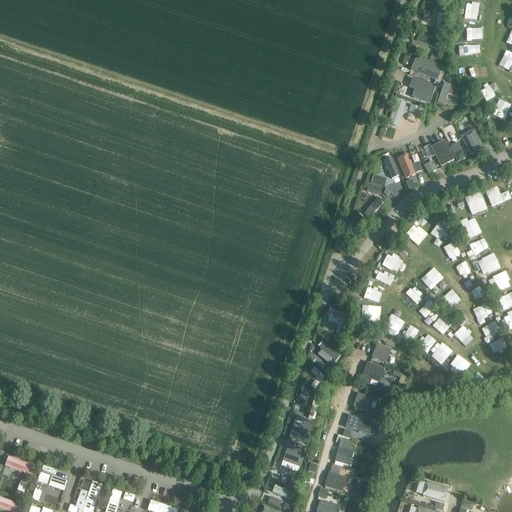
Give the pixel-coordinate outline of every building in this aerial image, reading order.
[(442,32),(444,15),(438,14),(436,32),(442,32)] [(429,26),(426,34),(433,36),(435,28),(429,26)] [(437,50),(440,42),(420,34),(417,41),(437,50)] [(432,54),(429,61),(435,63),(438,56),(432,54)] [(416,56),(411,70),(435,80),(438,81),(438,80),(443,67),(416,56)] [(449,72),(444,78),(450,84),(455,78),(449,72)] [(412,79),(409,89),(415,91),(423,94),(421,101),(430,104),(433,95),(434,95),(436,88),(412,79)] [(444,83),(438,103),(444,105),(451,86),(444,83)] [(398,127),(406,103),(396,100),(388,124),(398,127)] [(411,105),(409,112),(418,115),(420,108),(411,105)] [(461,137),(470,156),(484,149),(475,130),(461,137)] [(441,167),(455,161),(445,141),(432,148),(441,167)] [(462,150),(453,155),(458,163),(466,159),(462,150)] [(397,159),(405,179),(416,175),(416,174),(422,171),(418,163),(412,165),(408,155),(397,159)] [(393,177),(398,175),(392,161),(387,163),(393,177)] [(433,161),(424,166),(428,174),(437,170),(433,161)] [(373,176),(371,183),(385,187),(387,179),(373,176)] [(412,180),(406,182),(409,190),(415,187),(412,180)] [(369,185),(367,192),(380,196),(382,189),(369,185)] [(370,219),(384,202),(378,198),(364,214),(370,219)] [(344,335),(350,316),(329,309),(327,316),(340,320),(336,332),(344,335)] [(325,343),(320,349),(321,351),(332,360),(335,362),(336,362),(341,356),(339,354),(325,343)] [(377,344),(372,358),(386,364),(391,350),(377,344)] [(384,369),(367,363),(365,369),(363,376),(360,383),(370,386),(372,381),(379,383),(384,369)] [(328,366),(324,371),(329,375),(333,370),(328,366)] [(322,382),(326,378),(314,368),(311,373),(322,382)] [(401,378),(396,390),(403,393),(408,380),(401,378)] [(321,383),(315,390),(323,396),(328,389),(321,383)] [(302,389),(300,397),(308,399),(310,392),(302,389)] [(358,394),(353,407),(369,413),(374,399),(358,394)] [(313,404),(307,426),(313,428),(319,405),(313,404)] [(346,418),(342,432),(368,440),(373,426),(362,423),(363,418),(354,415),(353,420),(346,418)] [(339,448),(334,462),(335,463),(343,465),(350,467),(354,452),(350,451),(352,443),(346,442),(341,440),(340,442),(339,448)] [(362,446),(360,452),(370,455),(372,449),(362,446)] [(283,462),(301,468),(306,454),(288,447),(283,462)] [(8,457),(5,467),(24,474),(30,476),(34,466),(8,457)] [(310,464),(308,472),(316,474),(318,467),(310,464)] [(329,473),(325,488),(342,493),(347,478),(339,476),(340,470),(331,468),(330,473),(329,473)] [(40,473),(37,482),(49,486),(49,487),(65,492),(68,482),(56,478),(40,473)] [(289,475),(285,485),(294,488),(297,478),(289,475)] [(21,481),(17,491),(24,494),(28,484),(21,481)] [(87,502),(83,511),(93,511),(95,505),(96,505),(103,486),(92,482),(89,493),(86,501),(87,502)] [(423,498),(444,504),(448,488),(427,483),(423,498)] [(353,486),(352,490),(354,494),(358,495),(362,493),(363,489),(361,485),(357,484),(353,486)] [(272,493),(290,500),(293,494),(275,486),(272,493)] [(320,488),(318,497),(327,500),(329,493),(327,492),(328,491),(320,488)] [(35,490),(32,500),(39,502),(42,492),(35,490)] [(113,490),(105,511),(117,511),(119,505),(118,505),(122,493),(113,490)] [(125,493),(123,500),(133,503),(135,496),(125,493)] [(0,497),(0,509),(8,511),(17,511),(20,505),(0,497)] [(151,501),(148,511),(150,511),(177,511),(178,510),(151,501)] [(320,501),(316,511),(339,511),(341,507),(320,501)] [(463,501),(461,507),(472,510),(474,504),(463,501)] [(436,503),(434,509),(443,511),(444,505),(436,503)]
